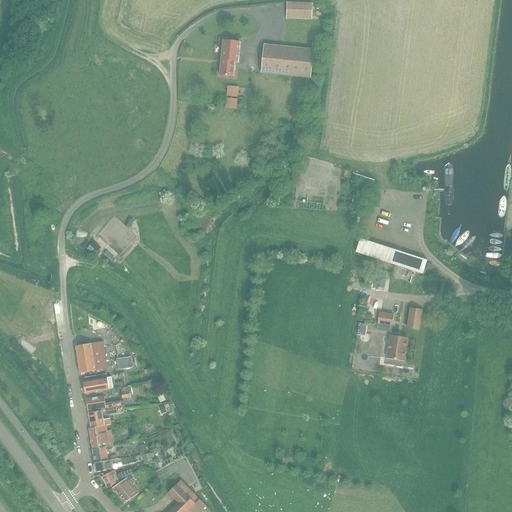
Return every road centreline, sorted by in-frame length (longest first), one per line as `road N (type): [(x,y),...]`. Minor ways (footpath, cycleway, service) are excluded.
road 1 (unclassified): [(60,257),(75,204),(135,179),(158,158),(171,121),(178,41),(210,15),(270,11)]
road 2 (residential): [(92,483),(81,459),(60,257)]
road 3 (track): [(173,86),(154,61),(102,30),(102,0)]
